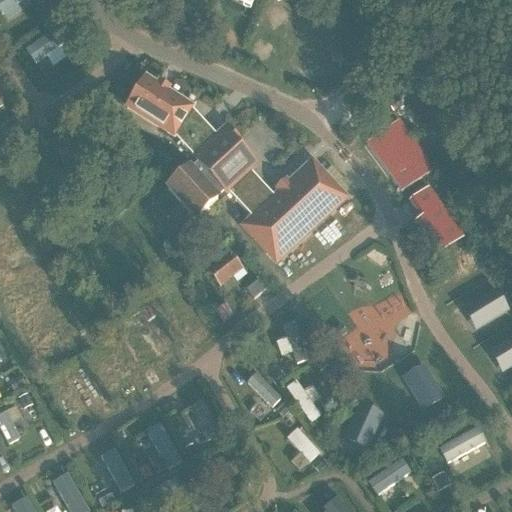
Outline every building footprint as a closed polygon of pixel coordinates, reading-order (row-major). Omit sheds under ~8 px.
[(30,0),(11,0),(4,8),(16,20),(33,3),(30,0)] [(41,47),(49,65),(70,55),(62,37),(41,47)] [(339,45),(342,68),(354,66),(351,43),(339,45)] [(216,138),(191,111),(192,109),(144,79),(125,109),(173,139),(174,138),(196,163),(167,190),(194,220),(225,192),(251,220),(241,229),(274,265),(345,200),(312,164),(274,199),(249,172),(251,171),(218,136),(216,138)] [(388,106),(393,114),(404,106),(398,98),(388,106)] [(419,179),(433,169),(397,121),(383,131),(364,146),(400,193),(419,179)] [(405,230),(429,263),(463,239),(428,189),(408,204),(419,220),(405,230)] [(0,257),(3,265),(37,251),(29,234),(0,246),(0,257)] [(221,288),(232,279),(236,285),(246,277),(226,252),(217,259),(220,264),(209,273),(221,288)] [(47,322),(61,315),(53,299),(59,296),(51,280),(14,297),(26,323),(43,315),(47,322)] [(261,284),(249,293),(256,302),(268,293),(261,284)] [(162,303),(180,341),(192,335),(174,297),(162,303)] [(224,315),(218,320),(226,329),(232,323),(224,315)] [(71,340),(82,334),(74,321),(40,342),(55,366),(78,352),(71,340)] [(123,334),(143,376),(158,368),(138,327),(123,334)] [(292,375),(310,367),(295,332),(278,339),(292,375)] [(258,385),(246,395),(272,423),(284,413),(258,385)] [(298,389),(286,398),(310,432),(323,422),(298,389)] [(94,390),(84,394),(98,424),(108,419),(94,390)] [(40,434),(33,416),(19,421),(17,415),(0,421),(0,435),(4,447),(40,434)] [(371,444),(374,448),(386,438),(370,417),(347,434),(361,452),(371,444)] [(447,472),(489,456),(481,434),(439,449),(447,472)] [(125,452),(139,445),(134,435),(120,442),(125,452)] [(144,481),(163,470),(168,478),(184,470),(165,435),(129,455),(144,481)] [(298,441),(286,451),(306,473),(318,462),(298,441)] [(93,463),(80,469),(97,505),(110,499),(93,463)] [(404,467),(367,489),(380,511),(417,489),(404,467)]
